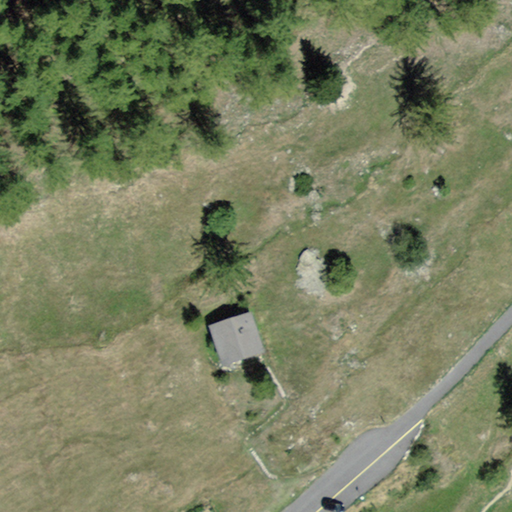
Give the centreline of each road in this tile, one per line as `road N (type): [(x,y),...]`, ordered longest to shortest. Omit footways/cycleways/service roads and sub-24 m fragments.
road 1 (residential): [(298,511),(415,412)]
road 2 (unclassified): [(415,412),(511,315)]
